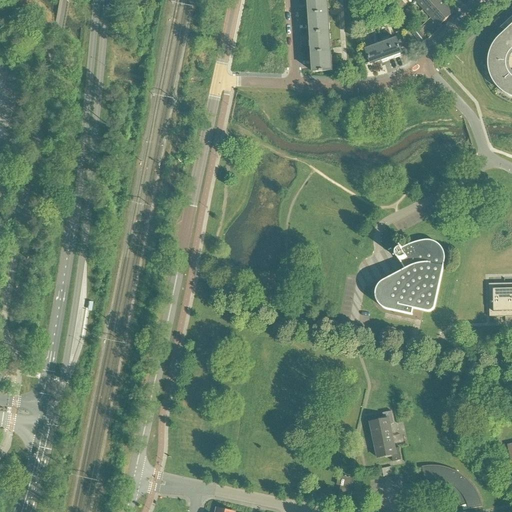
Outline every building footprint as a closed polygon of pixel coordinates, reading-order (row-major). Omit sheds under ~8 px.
[(308,0),(310,34),(330,33),(327,0),(308,0)] [(417,0),(416,2),(424,10),(434,0),(417,0)] [(434,0),(424,10),(431,18),(446,5),(441,0),(434,0)] [(446,5),(431,18),(439,27),(454,13),(446,5)] [(402,15),(407,20),(412,15),(407,9),(402,15)] [(511,76),(511,77),(510,75),(509,74),(508,72),(507,70),(507,68),(506,67),(506,65),(506,63),(506,61),(507,59),(507,57),(508,55),(509,54),(510,52),(511,51),(511,50),(511,17),(500,29),(505,32),(500,36),(497,39),(496,41),(495,42),(494,44),(493,46),(491,48),(491,50),(490,52),(490,53),(489,54),(489,55),(488,58),(488,60),(488,63),(488,65),(488,68),(488,69),(489,72),(489,74),(490,76),(491,77),(492,80),(493,82),(493,83),(495,85),(497,88),(499,90),(500,91),(502,92),(503,93),(505,94),(506,95),(508,96),(509,97),(511,98),(511,97),(511,76)] [(406,26),(410,31),(415,28),(411,22),(406,26)] [(414,35),(421,45),(427,40),(420,31),(414,35)] [(330,33),(310,34),(313,73),(332,72),(330,33)] [(366,51),(371,65),(381,61),(382,61),(400,54),(401,53),(396,39),(366,51)] [(410,267),(383,282),(382,283),(380,284),(379,286),(378,287),(377,289),(376,290),(376,292),(376,295),(376,297),(376,299),(377,301),(377,302),(378,304),(379,305),(381,307),(383,308),(385,309),(388,311),(412,316),(414,309),(427,312),(429,312),(430,312),(432,311),(433,311),(433,310),(434,308),(435,307),(445,261),(445,260),(445,258),(445,255),(444,252),(443,250),(442,248),(440,246),(438,244),(435,242),(434,242),(432,241),(429,241),(427,240),(423,241),(421,241),(419,241),(411,244),(407,246),(405,247),(398,250),(397,251),(396,252),(396,254),(396,255),(396,257),(397,258),(399,260),(401,260),(403,260),(404,260),(405,259),(410,267)] [(504,284),(493,284),(493,290),(493,295),(493,300),(504,300),(504,284)] [(504,300),(493,300),(493,306),(493,311),(493,318),(505,318),(504,300)] [(392,456),(393,462),(402,460),(399,448),(395,449),(390,425),(394,424),(392,412),(383,414),(384,420),(370,423),(378,459),(392,456)] [(511,430),(511,428),(492,433),(495,445),(511,441),(511,430)] [(472,484),(470,482),(468,480),(466,478),(464,477),(462,475),(459,473),(457,472),(454,471),(452,470),(449,469),(447,468),(445,467),(442,467),(439,466),(437,466),(434,466),(432,466),(429,466),(427,466),(424,467),(422,467),(425,482),(425,481),(430,480),(431,489),(431,487),(433,487),(435,487),(437,488),(439,488),(441,489),(443,489),(445,490),(446,491),(448,492),(449,492),(451,493),(452,495),(454,496),(455,498),(457,500),(458,501),(459,503),(460,505),(460,506),(459,507),(468,504),(469,509),(468,509),(468,510),(483,507),(482,504),(481,502),(480,499),(479,496),(478,494),(477,491),(475,489),(474,487),(472,484)] [(382,469),(383,477),(393,475),(392,467),(382,469)] [(337,485),(341,486),(339,498),(352,501),(356,480),(339,476),(337,485)]
